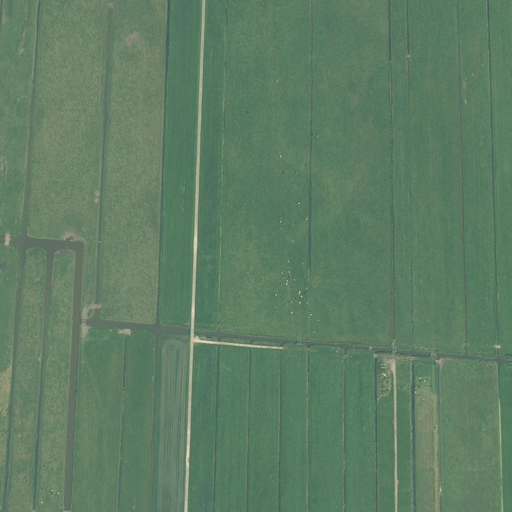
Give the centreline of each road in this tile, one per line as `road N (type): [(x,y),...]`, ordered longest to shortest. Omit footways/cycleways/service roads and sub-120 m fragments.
road 1 (track): [(185,511),(203,0)]
road 2 (track): [(395,511),(394,369)]
